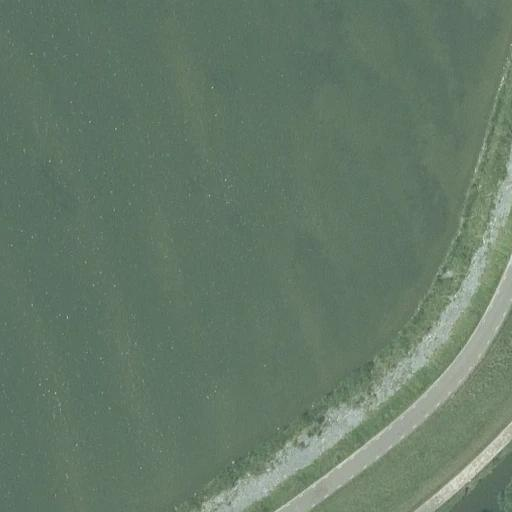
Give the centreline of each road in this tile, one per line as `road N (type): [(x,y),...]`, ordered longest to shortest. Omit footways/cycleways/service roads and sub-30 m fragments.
road 1 (tertiary): [(511,282),(452,378),(398,430),(288,511)]
road 2 (track): [(420,511),(511,430)]
